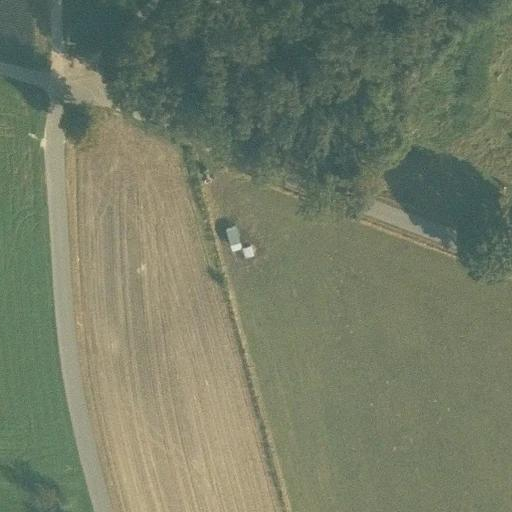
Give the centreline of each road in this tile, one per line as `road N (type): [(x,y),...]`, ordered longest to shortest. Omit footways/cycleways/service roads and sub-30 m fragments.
road 1 (residential): [(511,263),(57,81)]
road 2 (residential): [(101,511),(67,331),(57,81)]
road 3 (track): [(57,81),(84,76),(158,0)]
